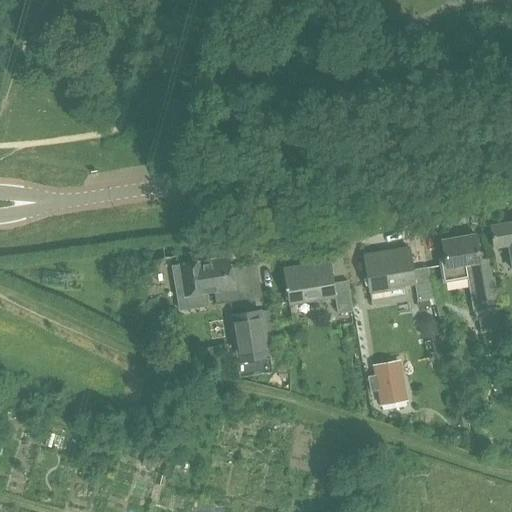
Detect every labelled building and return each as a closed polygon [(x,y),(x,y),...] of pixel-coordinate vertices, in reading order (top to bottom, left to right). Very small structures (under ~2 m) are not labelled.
[(495,246),(511,242),(511,220),(491,224),(495,246)] [(443,239),(446,256),(438,257),(442,282),(450,281),(468,278),(476,320),(478,319),(481,332),(502,328),(495,294),(489,257),(479,259),(475,234),(443,239)] [(364,253),(371,288),(416,281),(409,245),(364,253)] [(182,260),(182,263),(171,265),(178,309),(208,305),(206,290),(217,288),(219,302),(261,297),(256,263),(231,267),(230,255),(226,255),(224,254),(217,255),(214,257),(200,259),(200,257),(182,260)] [(347,279),(333,282),(329,259),(284,267),(288,289),(277,291),(282,322),(293,320),(290,302),(335,295),(338,312),(353,309),(347,279)] [(361,297),(363,312),(380,310),(378,294),(361,297)] [(419,298),(417,298),(418,307),(431,305),(429,296),(419,298)] [(274,308),(261,310),(260,308),(230,314),(238,363),(269,358),(266,339),(279,336),(274,308)] [(428,316),(421,317),(418,323),(420,333),(426,337),(433,335),(437,329),(434,319),(428,316)] [(376,388),(379,403),(406,398),(399,359),(372,364),(373,374),(367,375),(370,389),(376,388)] [(449,439),(459,443),(463,433),(453,429),(449,439)]
